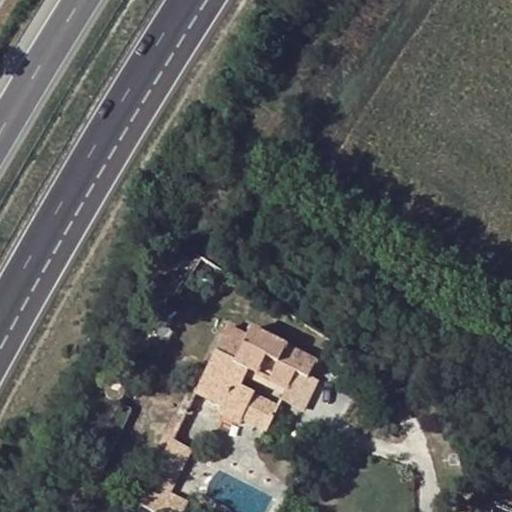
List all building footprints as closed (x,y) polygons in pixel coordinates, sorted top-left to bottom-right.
[(279,406),(243,387),(248,377),(250,373),(287,391),(285,396),(283,400),(306,412),(321,382),(310,376),(317,362),(253,330),(235,364),(216,354),(196,394),(224,409),(221,415),(241,425),(243,421),(266,432),(279,406)] [(250,373),(248,377),(285,396),(287,391),(250,373)] [(120,384),(116,384),(112,385),(109,388),(107,392),(107,396),(109,400),(112,403),(116,404),(120,403),(124,401),(126,398),(127,394),(126,390),(124,386),(120,384)] [(174,440),(184,420),(175,416),(149,469),(151,470),(147,477),(154,481),(158,473),(174,440)] [(174,494),(195,451),(174,440),(158,473),(154,481),(142,504),(142,505),(155,511),(186,511),(191,503),(174,494)]
